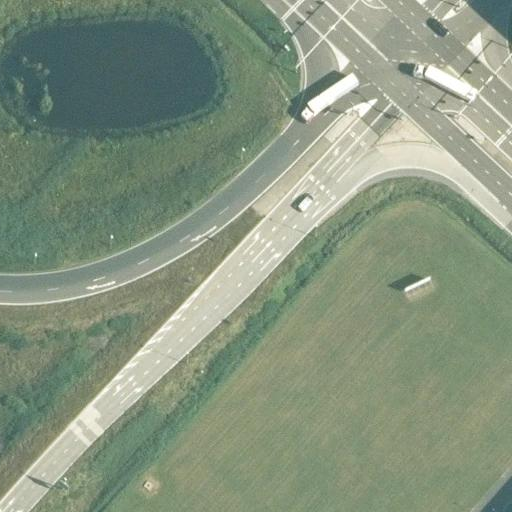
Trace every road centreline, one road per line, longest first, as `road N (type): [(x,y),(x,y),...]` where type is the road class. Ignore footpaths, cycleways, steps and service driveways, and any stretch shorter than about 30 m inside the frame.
road 1 (motorway): [(375,69),(253,185),(148,261),(49,290),(0,292)]
road 2 (motorway): [(16,511),(321,189)]
road 3 (motorway): [(321,189),(402,156),(486,171)]
road 4 (motorway): [(321,189),(400,93)]
